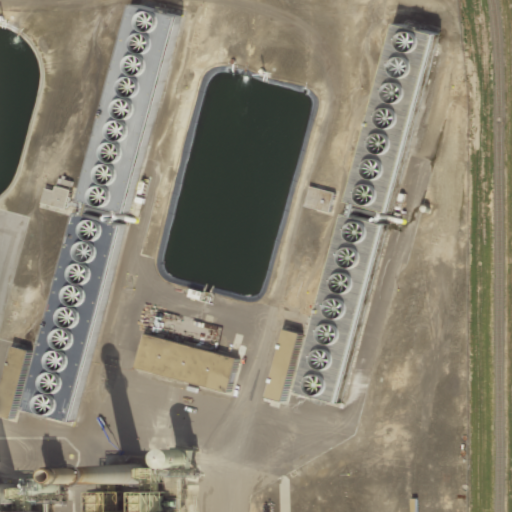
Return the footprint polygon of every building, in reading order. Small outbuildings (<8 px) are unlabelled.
[(71,422),(23,409),(131,1),(179,14),(71,422)] [(293,391),(392,21),(434,32),(334,402),(293,391)] [(43,203),(69,207),(73,180),(59,178),(57,189),(45,188),(43,203)] [(335,192),(311,185),(306,205),(330,211),(335,192)] [(260,397),(280,328),(301,334),(281,404),(260,397)] [(144,370),(155,332),(249,360),(238,397),(144,370)]
